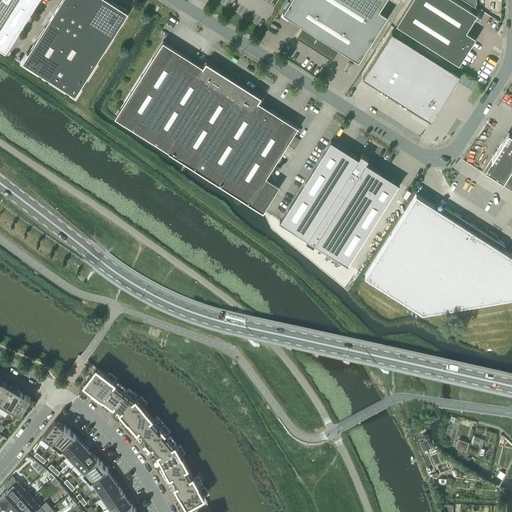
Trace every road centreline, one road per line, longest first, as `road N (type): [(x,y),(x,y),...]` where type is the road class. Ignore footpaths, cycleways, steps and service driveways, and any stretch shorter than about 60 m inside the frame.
road 1 (primary): [(511,386),(178,309),(0,184)]
road 2 (unclassified): [(511,36),(504,72),(458,146),(434,160),(176,0)]
road 3 (residential): [(163,511),(110,433),(58,392)]
